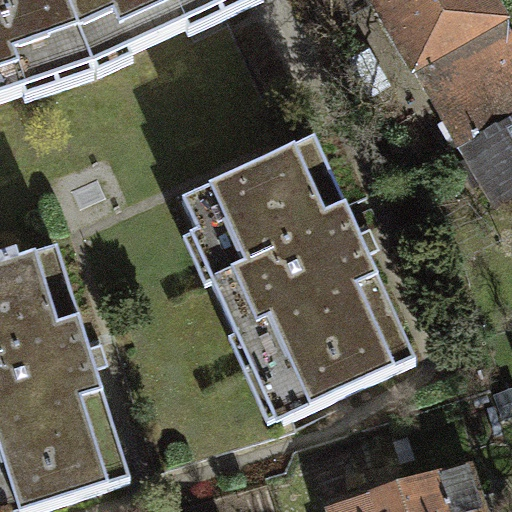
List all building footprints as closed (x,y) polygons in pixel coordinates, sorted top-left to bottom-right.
[(85,56),(62,0),(0,0),(0,104),(23,96),(17,80),(85,56)] [(212,0),(62,0),(85,56),(120,41),(126,53),(187,26),(181,13),(212,0)] [(371,0),(413,72),(501,21),(488,0),(371,0)] [(511,40),(501,21),(413,72),(452,141),(511,107),(511,40)] [(412,364),(314,144),(180,204),(195,237),(206,233),(226,278),(210,285),(234,339),(251,332),(289,419),(412,364)] [(40,511),(127,485),(55,251),(0,268),(0,511),(40,511)] [(480,511),(467,468),(399,489),(406,511),(480,511)] [(406,511),(399,489),(329,511),(406,511)]
